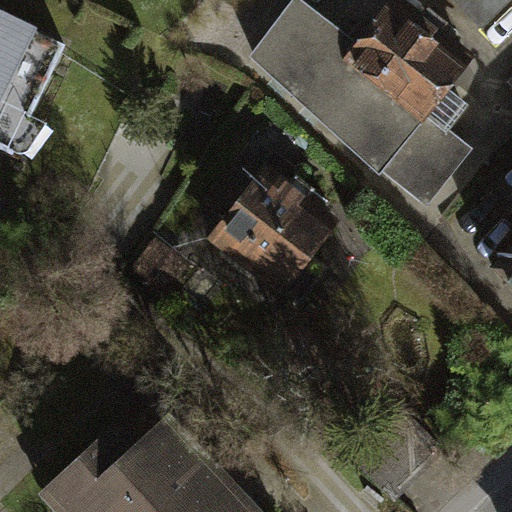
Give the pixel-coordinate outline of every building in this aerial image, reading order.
[(453,0),(482,29),(510,0),(453,0)] [(298,3),(256,59),(379,170),(428,207),(472,154),(427,124),(469,62),(395,6),(352,63),(333,50),(342,37),(298,3)] [(51,46),(0,21),(0,144),(3,147),(51,46)] [(333,227),(261,172),(212,236),(284,291),(333,227)] [(511,251),(493,268),(511,288),(511,251)] [(441,445),(407,411),(359,459),(393,493),(441,445)] [(265,511),(167,414),(120,461),(97,439),(38,498),(51,511),(265,511)]
